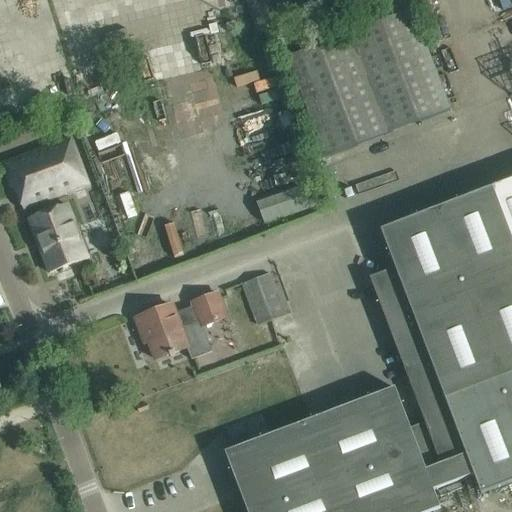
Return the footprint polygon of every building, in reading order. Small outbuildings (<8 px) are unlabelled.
[(246,0),(260,43),(281,36),(269,0),(246,0)] [(298,0),(306,25),(348,12),(344,0),(298,0)] [(430,2),(418,6),(431,45),(444,40),(430,2)] [(288,57),(326,158),(451,110),(412,10),(288,57)] [(29,219),(50,273),(88,259),(67,205),(51,211),(47,199),(88,184),(71,139),(3,164),(12,189),(16,188),(24,208),(36,204),(40,215),(29,219)] [(387,272),(370,278),(441,465),(426,470),(434,491),(474,475),(481,494),(511,482),(511,181),(381,231),(391,256),(382,259),(387,272)] [(270,274),(242,285),(257,327),(290,314),(278,284),(274,285),(270,274)] [(175,313),(172,306),(137,319),(142,332),(145,331),(156,360),(170,355),(170,357),(175,355),(174,353),(187,348),(192,360),(212,352),(203,327),(227,318),(218,293),(193,303),(194,306),(175,313)] [(395,389),(225,453),(240,491),(246,508),(247,511),(431,511),(441,508),(426,470),(395,389)]
